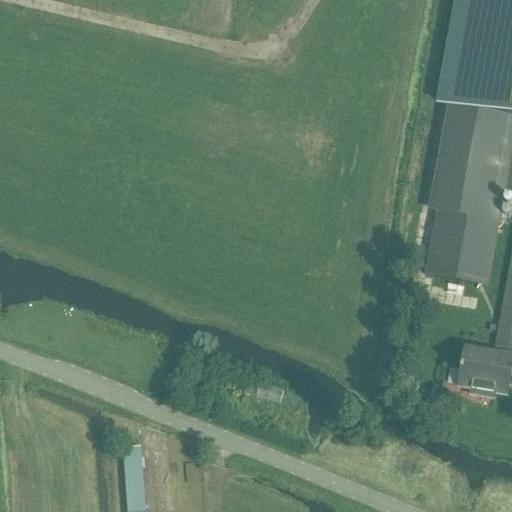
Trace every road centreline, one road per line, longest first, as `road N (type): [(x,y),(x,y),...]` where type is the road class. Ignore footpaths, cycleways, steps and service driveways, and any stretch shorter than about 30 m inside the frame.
road 1 (unclassified): [(399,511),(0,350)]
road 2 (track): [(19,0),(244,52),(279,45),(313,0)]
